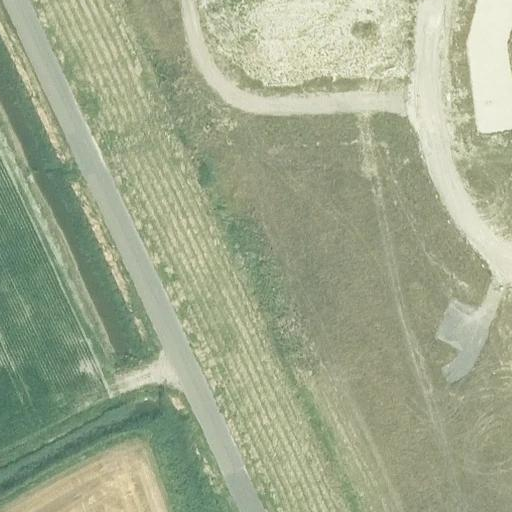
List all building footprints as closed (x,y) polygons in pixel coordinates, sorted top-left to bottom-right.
[(511,0),(478,0),(476,10),(511,18),(511,0)] [(511,18),(476,10),(468,45),(507,47),(511,24),(511,18)] [(507,47),(468,45),(473,80),(511,75),(507,47)] [(511,85),(511,75),(473,80),(476,103),(511,98),(511,85)] [(511,98),(476,103),(480,134),(511,129),(511,98)]
